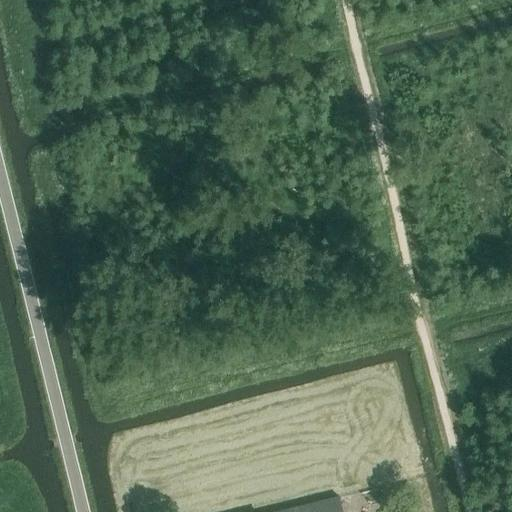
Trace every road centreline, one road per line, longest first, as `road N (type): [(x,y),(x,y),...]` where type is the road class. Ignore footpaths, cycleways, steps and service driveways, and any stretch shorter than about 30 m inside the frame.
road 1 (unknown): [(469,511),(345,0)]
road 2 (unclassified): [(80,511),(0,172)]
